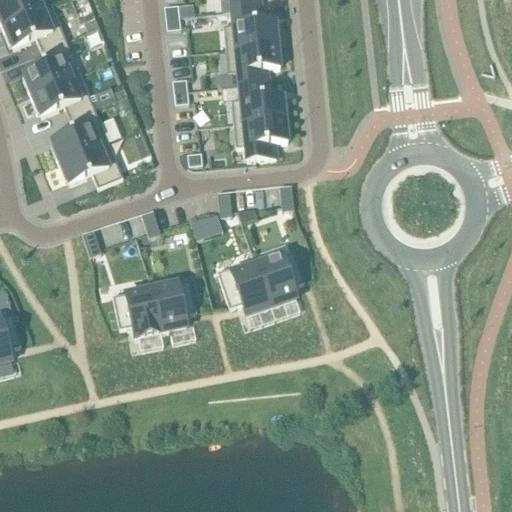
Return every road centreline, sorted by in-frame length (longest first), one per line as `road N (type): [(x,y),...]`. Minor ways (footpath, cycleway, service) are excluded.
road 1 (residential): [(12,214),(35,235),(176,191),(302,174),(314,164)]
road 2 (residential): [(308,0),(321,152),(314,164)]
road 3 (tertiary): [(461,511),(440,353)]
road 4 (tertiary): [(400,155),(374,178),(368,212),(382,243),(412,260)]
